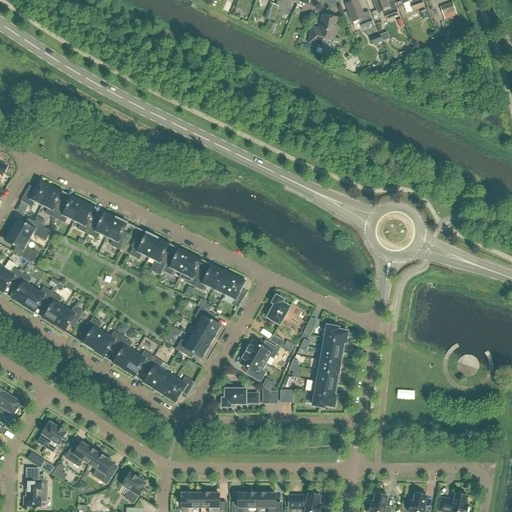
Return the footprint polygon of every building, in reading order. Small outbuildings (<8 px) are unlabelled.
[(299,0),(298,4),(303,6),(301,11),(312,15),(317,3),(310,1),(310,0),(299,0)] [(363,14),(358,0),(357,0),(346,4),(353,23),(359,20),(362,30),(374,25),(369,12),(363,14)] [(394,2),(388,4),(386,0),(373,0),(378,13),(384,11),(387,20),(399,16),(394,2)] [(401,0),(403,4),(409,2),(413,11),(424,7),(421,0),(401,0)] [(272,13),(276,5),(270,3),(267,11),(272,13)] [(446,21),(458,16),(453,3),(441,7),(446,21)] [(429,18),(426,10),(420,12),(423,20),(429,18)] [(309,43),(317,45),(322,46),(323,39),(334,41),(338,18),(323,15),(320,29),(312,27),(309,43)] [(270,23),(267,30),(275,33),(278,27),(270,23)] [(374,46),(383,42),(380,35),(371,39),(374,46)] [(302,45),(301,50),(307,53),(316,55),(317,48),(302,45)] [(449,62),(461,58),(459,52),(447,56),(449,62)] [(328,63),(333,72),(341,67),(337,58),(328,63)] [(42,205),(51,186),(40,181),(35,192),(29,189),(22,202),(33,207),(35,202),(42,205)] [(51,186),(42,205),(49,208),(46,214),(56,218),(62,205),(57,203),(62,192),(51,186)] [(62,205),(56,218),(65,223),(68,218),(74,221),(84,202),(73,197),(67,208),(62,205)] [(84,202),(74,221),(81,224),(78,230),(88,234),(95,221),(90,219),(95,208),(84,202)] [(95,221),(88,234),(98,239),(100,234),(107,237),(116,218),(105,213),(100,223),(95,221)] [(116,218),(107,237),(114,240),(111,246),(121,250),(127,237),(122,234),(127,224),(116,218)] [(12,230),(30,240),(33,234),(46,241),(51,232),(31,220),(28,225),(18,219),(12,230)] [(26,247),(30,240),(12,230),(5,241),(17,247),(14,252),(33,263),(38,254),(26,247)] [(149,258),(158,239),(147,233),(142,244),(137,242),(130,255),(140,260),(143,254),(149,258)] [(158,239),(149,258),(156,261),(151,271),(161,275),(169,258),(164,255),(170,244),(158,239)] [(169,258),(161,275),(163,271),(172,276),(175,270),(182,274),(191,255),(179,249),(174,260),(169,258)] [(191,255),(182,274),(188,277),(185,282),(195,287),(202,274),(197,271),(202,260),(191,255)] [(202,274),(195,287),(205,292),(207,286),(214,290),(223,271),(212,265),(207,276),(202,274)] [(14,287),(23,274),(14,268),(10,273),(4,269),(0,275),(0,291),(3,293),(10,283),(14,287)] [(223,271),(214,290),(225,295),(234,276),(223,271)] [(24,306),(35,289),(29,285),(32,280),(23,274),(14,287),(19,290),(13,299),(24,306)] [(234,276),(225,295),(236,300),(233,305),(240,309),(246,295),(240,292),(245,282),(234,276)] [(45,306),(53,293),(44,287),(41,293),(35,289),(24,306),(34,313),(40,303),(45,306)] [(54,326),(65,308),(59,304),(62,299),(53,293),(45,306),(50,309),(43,319),(54,326)] [(279,298),(277,296),(273,303),(275,305),(268,318),(280,325),(290,307),(282,303),(284,300),(283,300),(280,298),(279,298)] [(65,308),(54,326),(64,332),(71,322),(76,325),(84,313),(75,307),(71,312),(65,308)] [(197,327),(215,337),(221,326),(211,320),(214,315),(201,308),(195,317),(201,320),(197,327)] [(94,351),(105,333),(99,329),(102,324),(93,318),(85,331),(90,334),(83,344),(94,351)] [(310,335),(317,321),(311,318),(304,332),(310,335)] [(33,319),(29,325),(51,338),(55,332),(33,319)] [(298,338),(304,326),(293,321),(288,333),(298,338)] [(322,339),(346,343),(348,332),(339,330),(339,328),(328,326),(325,339),(322,338),(322,339)] [(209,348),(215,337),(197,327),(191,337),(209,348)] [(115,351),(123,338),(114,332),(111,337),(105,333),(94,351),(104,358),(111,348),(115,351)] [(281,347),(284,342),(274,336),(270,341),(281,347)] [(203,358),(209,348),(191,337),(187,343),(182,340),(176,350),(189,357),(192,352),(203,358)] [(124,370),(135,353),(129,349),(133,344),(123,338),(115,351),(120,354),(114,364),(124,370)] [(320,349),(343,354),(345,347),(343,347),(344,343),(346,344),(346,343),(322,339),(320,349)] [(246,352),(266,363),(270,357),(274,359),(280,349),(269,343),(266,349),(254,341),(251,346),(250,345),(250,346),(249,346),(246,351),(246,352)] [(287,341),(284,347),(291,351),(295,345),(287,341)] [(318,360),(340,364),(341,360),(342,360),(343,354),(320,349),(318,360)] [(146,370),(154,357),(145,352),(142,357),(135,353),(124,370),(135,377),(141,367),(146,370)] [(262,370),(266,363),(246,352),(245,352),(242,358),(242,359),(243,360),(241,364),(253,371),(250,376),(260,382),(266,373),(262,370)] [(155,390),(166,372),(160,368),(163,363),(154,357),(146,370),(151,373),(144,383),(155,390)] [(316,371),(338,375),(340,364),(318,360),(316,371)] [(281,372),(282,365),(275,364),(273,374),(276,375),(275,382),(284,383),(285,373),(281,372)] [(314,381),(338,386),(339,379),(337,379),(338,375),(316,371),(314,381)] [(165,396),(176,379),(166,372),(155,390),(165,396)] [(176,379),(165,396),(176,403),(182,393),(187,396),(195,383),(186,378),(182,383),(176,379)] [(265,387),(271,391),(275,385),(268,381),(265,387)] [(312,392),(316,393),(336,396),(334,395),(335,392),(336,392),(338,386),(314,381),(312,392)] [(263,387),(263,404),(271,404),(278,404),(278,392),(271,392),(263,387)] [(246,395),(246,390),(226,390),(226,399),(223,399),(223,407),(231,407),(231,404),(246,404),(246,403),(258,403),(258,395),(246,395)] [(0,397),(0,412),(9,418),(11,414),(12,415),(16,408),(16,407),(19,403),(3,393),(0,397)] [(336,396),(316,393),(313,406),(325,408),(325,406),(334,407),(336,396)] [(38,443),(46,448),(54,453),(67,433),(65,432),(66,432),(58,427),(58,428),(51,423),(48,427),(47,427),(43,434),(38,443)] [(91,465),(98,453),(97,453),(97,452),(90,448),(82,443),(77,451),(72,448),(66,458),(79,467),(83,460),(91,465)] [(98,453),(91,465),(98,469),(94,476),(107,485),(114,474),(109,471),(114,463),(106,459),(106,458),(99,453),(99,454),(98,453)] [(41,468),(44,462),(32,454),(28,460),(41,468)] [(17,458),(15,463),(22,466),(24,461),(17,458)] [(59,465),(53,475),(58,478),(62,472),(64,468),(59,465)] [(47,501),(47,482),(40,482),(40,469),(28,469),(27,498),(25,498),(25,506),(38,507),(38,500),(47,501)] [(10,471),(10,498),(23,498),(23,488),(21,488),(22,471),(10,471)] [(132,475),(130,474),(123,485),(131,490),(125,498),(134,504),(139,495),(140,496),(144,489),(144,488),(146,484),(139,479),(132,474),(132,475)] [(80,482),(76,490),(83,495),(88,487),(80,482)] [(319,496),(320,494),(311,492),(310,495),(309,494),(308,501),(303,501),(303,496),(290,496),(289,509),(306,509),(305,511),(320,511),(321,505),(319,505),(320,496),(319,496)] [(386,496),(387,494),(378,492),(377,495),(376,494),(374,503),(372,502),(370,511),(390,511),(385,511),(387,496),(386,496)] [(426,496),(426,494),(417,492),(417,495),(415,495),(414,503),(412,502),(409,511),(429,511),(424,511),(427,497),(426,496)] [(466,496),(467,494),(458,492),(457,495),(456,494),(455,501),(441,498),(439,511),(443,511),(467,511),(468,505),(466,505),(467,497),(466,496)] [(201,494),(201,508),(210,508),(209,511),(226,511),(227,503),(220,503),(220,494),(211,494),(211,493),(202,493),(202,494),(201,494)] [(201,508),(201,494),(183,494),(183,499),(182,499),(182,508),(183,507),(182,511),(188,511),(188,507),(201,508)] [(257,508),(257,494),(256,494),(248,494),(239,494),(239,503),(233,503),(232,511),(248,511),(249,508),(257,508)] [(257,494),(257,508),(269,508),(269,511),(281,511),(282,503),(276,503),(276,494),(267,494),(258,494),(257,494)]
